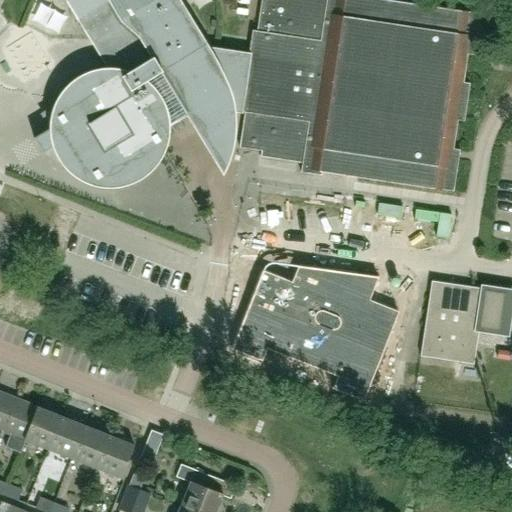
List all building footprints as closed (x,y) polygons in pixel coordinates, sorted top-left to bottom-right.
[(43,152),(52,146),(57,156),(62,164),(69,172),(77,178),(86,183),(93,179),(97,186),(107,188),(118,187),(128,185),(137,181),(146,175),(154,168),(160,160),(165,151),(167,143),(160,132),(202,106),(233,111),(233,112),(235,112),(235,111),(245,112),(247,99),(238,98),(240,86),(244,87),(249,54),(210,48),(180,0),(65,0),(107,67),(97,69),(88,71),(80,75),(72,80),(65,87),(59,94),(54,103),(51,112),(55,117),(46,122),(49,128),(34,137),(43,152)] [(327,0),(321,41),(257,31),(252,30),(249,54),(244,87),(240,86),(238,98),(247,99),(245,112),(239,147),(261,150),(260,157),(302,163),(300,172),(322,175),(322,171),(453,191),(459,149),(453,148),(457,121),(464,122),(470,83),(463,82),(467,53),(474,54),(480,13),(394,0),(327,0)] [(321,41),(327,0),(261,0),(257,31),(321,41)] [(141,256),(136,273),(169,282),(174,266),(141,256)] [(261,269),(232,348),(262,360),(267,348),(337,376),(332,388),(364,400),(398,311),(369,299),(379,275),(298,265),(291,281),(261,269)] [(500,291),(466,286),(465,294),(431,289),(430,294),(429,294),(420,356),(473,364),(478,333),(478,328),(494,331),(499,331),(505,292),(500,292),(500,291)] [(497,358),(509,359),(510,351),(498,349),(497,358)] [(0,435),(2,431),(15,397),(0,390),(0,435)] [(25,440),(39,406),(15,397),(2,431),(10,434),(5,446),(21,452),(25,440)] [(49,449),(62,415),(39,406),(25,440),(49,449)] [(72,458),(86,424),(62,415),(49,449),(72,458)] [(96,468),(109,433),(86,424),(72,458),(96,468)] [(109,433),(96,468),(119,477),(133,443),(109,433)] [(511,441),(511,435),(500,434),(498,442),(511,445),(511,441)] [(180,505),(198,511),(216,511),(223,494),(208,488),(213,476),(181,464),(176,476),(189,481),(180,505)] [(146,475),(134,470),(129,484),(140,489),(146,475)] [(8,483),(3,494),(18,500),(22,488),(8,483)] [(129,484),(123,500),(134,505),(140,489),(129,484)] [(48,511),(50,511),(55,501),(40,496),(35,507),(48,511)] [(55,501),(50,511),(67,511),(69,507),(55,501)]
